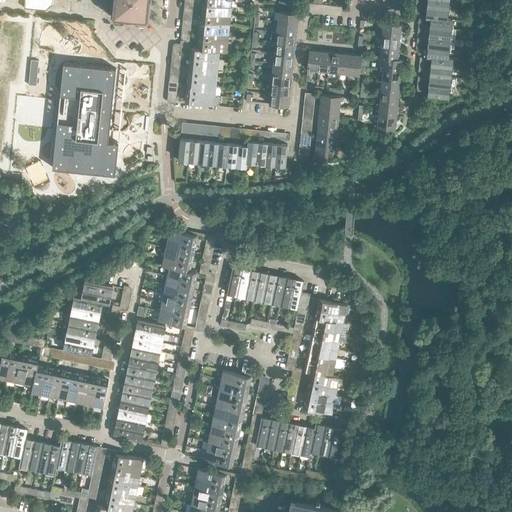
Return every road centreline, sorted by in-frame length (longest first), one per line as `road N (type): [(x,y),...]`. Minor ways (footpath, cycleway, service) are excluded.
road 1 (residential): [(350,425),(274,409),(280,381),(268,358),(205,344)]
road 2 (residential): [(107,434),(139,276),(114,270)]
road 3 (residential): [(359,4),(305,13),(295,123)]
road 4 (residential): [(159,108),(295,123)]
